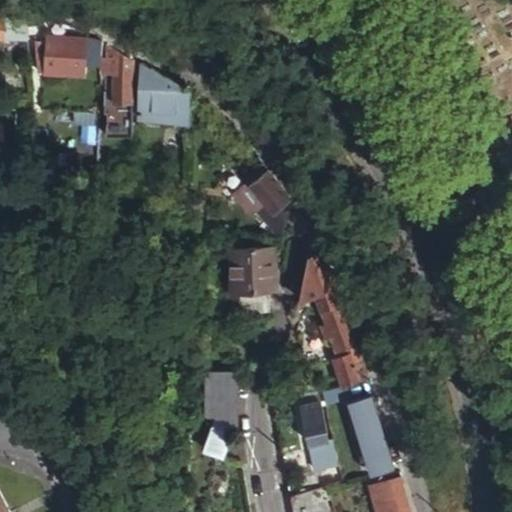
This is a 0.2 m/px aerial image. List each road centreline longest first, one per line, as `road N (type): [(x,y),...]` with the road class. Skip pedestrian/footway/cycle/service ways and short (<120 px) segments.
road 1 (residential): [(274,0),(381,180),(434,297),(485,511)]
road 2 (unclassified): [(0,4),(48,8),(138,45),(233,109),(304,205)]
road 3 (unclassified): [(304,205),(353,305),(414,511)]
road 4 (unclassified): [(304,205),(256,408),(274,511)]
